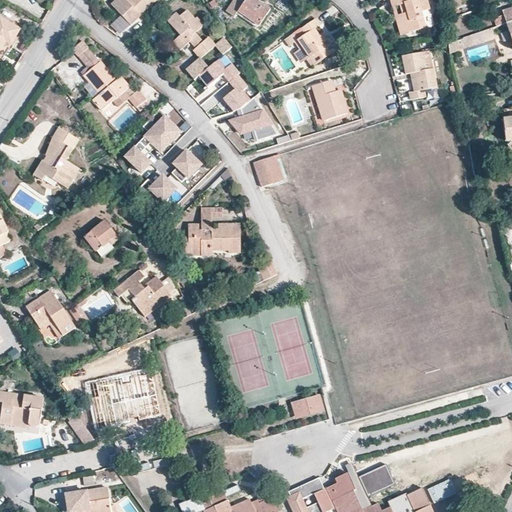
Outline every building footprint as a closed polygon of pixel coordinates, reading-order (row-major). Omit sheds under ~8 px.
[(131,26),(157,0),(128,0),(127,1),(126,0),(116,0),(111,5),(131,26)] [(237,12),(259,27),(271,9),(257,0),(245,0),(233,0),(226,11),(234,17),(237,12)] [(389,0),(400,36),(426,28),(422,12),(431,9),(428,0),(389,0)] [(511,22),(511,6),(502,10),(507,25),(511,22)] [(190,42),(198,35),(196,33),(204,25),(197,17),(195,18),(187,10),(180,16),(176,12),(167,20),(180,36),(172,42),(180,51),(190,42)] [(427,27),(432,26),(430,11),(424,12),(427,27)] [(503,15),(494,17),(497,26),(506,24),(503,15)] [(11,45),(21,28),(0,16),(0,51),(6,42),(11,45)] [(311,68),(336,51),(330,43),(326,45),(315,29),(320,26),(315,18),(300,29),(304,36),(297,40),(293,34),(284,40),(288,47),(294,43),(299,50),(293,53),(300,64),(306,60),(311,68)] [(492,29),(473,36),(477,46),(496,39),(492,29)] [(195,49),(203,42),(198,35),(190,42),(195,49)] [(473,36),(463,39),(467,49),(477,46),(473,36)] [(193,51),(200,60),(216,46),(209,37),(203,42),(195,49),(193,51)] [(218,44),(219,49),(224,55),(233,47),(225,38),(218,44)] [(467,49),(463,39),(448,45),(449,56),(467,49)] [(137,108),(146,100),(139,91),(131,97),(126,91),(129,88),(120,77),(117,81),(111,73),(113,72),(109,67),(107,68),(101,62),(100,62),(88,49),(78,57),(90,71),(82,77),(98,96),(93,100),(102,111),(113,101),(118,108),(129,99),(137,108)] [(411,100),(426,98),(425,91),(436,89),(429,51),(403,56),(406,74),(410,74),(414,93),(410,94),(411,100)] [(208,69),(198,77),(207,87),(222,74),(229,82),(237,75),(239,74),(231,64),(226,68),(218,59),(208,69)] [(208,69),(200,60),(188,71),(195,80),(198,77),(208,69)] [(223,99),(233,112),(237,110),(240,109),(250,100),(242,91),(247,87),(237,75),(229,82),(235,89),(223,99)] [(324,121),(347,114),(340,90),(335,92),(331,80),(313,86),(324,121)] [(458,99),(455,86),(450,87),(453,101),(458,99)] [(250,100),(240,109),(243,117),(230,121),(241,134),(254,130),(257,141),(277,135),(253,98),(250,100)] [(111,121),(121,110),(112,103),(102,114),(111,121)] [(149,121),(171,143),(181,133),(178,130),(165,117),(166,116),(160,110),(149,121)] [(511,140),(511,118),(503,120),(505,141),(511,140)] [(150,132),(140,143),(149,153),(155,147),(162,153),(171,143),(149,121),(144,127),(150,132)] [(67,189),(79,169),(66,161),(79,140),(59,128),(53,138),(46,157),(43,161),(42,161),(33,176),(42,181),(45,175),(67,189)] [(300,138),(298,132),(290,135),(292,141),(300,138)] [(278,145),(292,141),(289,136),(277,140),(278,145)] [(140,143),(126,157),(142,173),(151,164),(145,158),(149,153),(140,143)] [(178,169),(172,174),(182,184),(187,178),(189,179),(202,166),(187,152),(174,165),(178,169)] [(284,181),(276,155),(270,157),(278,182),(284,181)] [(278,182),(270,157),(253,163),(261,188),(278,182)] [(144,197),(151,190),(164,203),(178,189),(164,176),(155,185),(149,180),(139,191),(144,197)] [(240,224),(223,223),(223,208),(200,208),(201,218),(212,218),(212,231),(201,231),(201,224),(188,224),(188,237),(185,237),(185,256),(212,257),(212,252),(228,252),(228,254),(240,254),(240,224)] [(9,233),(0,215),(0,257),(6,254),(2,246),(10,241),(7,234),(9,233)] [(212,218),(201,218),(201,224),(201,231),(212,231),(212,218)] [(111,245),(119,239),(105,221),(83,238),(95,253),(97,252),(109,243),(111,245)] [(114,249),(111,245),(109,243),(97,252),(102,259),(114,249)] [(277,275),(270,259),(256,265),(264,281),(277,275)] [(145,318),(172,296),(156,276),(148,283),(150,286),(145,290),(139,282),(144,278),(139,271),(114,291),(119,298),(129,290),(137,300),(133,302),(145,318)] [(63,336),(75,328),(51,291),(26,308),(39,327),(51,319),(63,336)] [(51,319),(39,327),(41,331),(49,326),(58,339),(63,336),(51,319)] [(150,368),(85,382),(95,430),(130,423),(129,419),(138,417),(139,421),(161,416),(150,368)] [(44,399),(0,392),(0,412),(1,413),(1,417),(29,422),(29,424),(30,425),(31,426),(32,427),(33,427),(34,427),(35,428),(36,428),(37,427),(38,427),(39,426),(44,399)] [(319,396),(292,403),(296,419),(324,411),(319,396)] [(98,445),(77,416),(68,422),(86,447),(98,445)] [(29,422),(1,417),(0,423),(28,428),(29,424),(29,422)] [(356,490),(349,473),(335,479),(337,484),(324,490),(314,494),(315,496),(319,503),(322,511),(325,511),(335,508),(337,511),(433,511),(422,488),(407,495),(414,511),(392,511),(390,507),(382,511),(378,503),(363,510),(354,491),(356,490)] [(94,476),(83,477),(84,487),(95,485),(94,476)] [(292,511),(322,511),(319,503),(307,509),(304,501),(315,496),(314,494),(324,490),(319,478),(288,493),(290,497),(286,499),(292,511)] [(111,511),(108,488),(66,494),(68,506),(77,505),(77,511),(111,511)] [(231,507),(224,491),(208,497),(210,501),(203,504),(206,510),(204,511),(278,511),(271,494),(251,502),(249,499),(231,507)]
